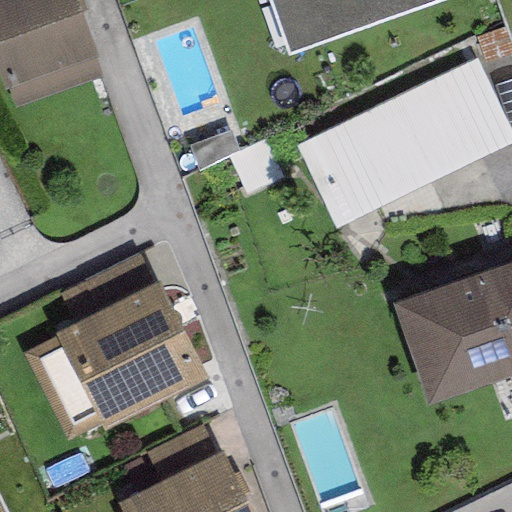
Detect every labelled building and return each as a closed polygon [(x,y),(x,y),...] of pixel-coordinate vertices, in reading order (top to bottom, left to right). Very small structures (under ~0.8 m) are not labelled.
[(0,0),(0,81),(11,112),(102,79),(74,0),(0,0)] [(441,0),(267,0),(289,61),(443,5),(441,0)] [(511,135),(476,62),(296,150),(336,233),(511,147),(511,135)] [(511,247),(392,288),(427,390),(511,361),(511,247)] [(160,290),(55,341),(25,356),(68,443),(99,428),(103,438),(207,387),(160,290)] [(120,511),(251,511),(225,459),(120,511)]
